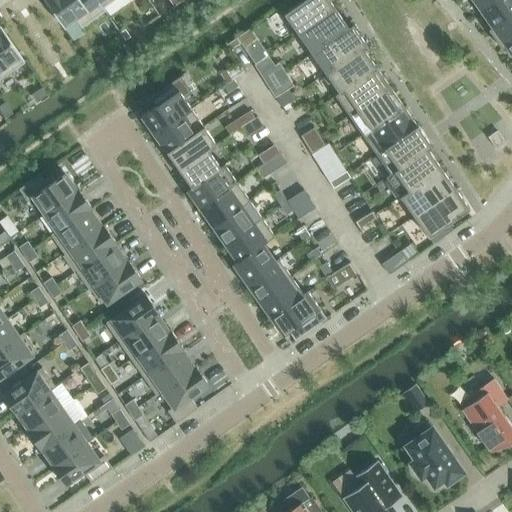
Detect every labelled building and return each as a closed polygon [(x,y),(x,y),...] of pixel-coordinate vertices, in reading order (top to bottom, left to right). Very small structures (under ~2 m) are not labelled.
[(105,11),(97,0),(44,0),(64,28),(76,19),(82,27),(105,11)] [(112,0),(97,0),(105,11),(106,11),(103,7),(112,0)] [(302,0),(284,13),(298,34),(335,8),(329,0),(302,0)] [(473,0),(480,10),(493,0),(473,0)] [(511,0),(493,0),(480,10),(492,27),(493,27),(511,13),(511,0)] [(335,8),(298,34),(312,54),(353,25),(352,24),(348,27),(335,8)] [(505,45),(511,40),(511,13),(493,27),(492,27),(488,29),(502,49),(506,46),(505,45)] [(312,54),(326,73),(367,44),(353,25),(312,54)] [(0,78),(25,61),(0,26),(0,78)] [(125,29),(120,33),(125,40),(131,36),(125,29)] [(237,37),(227,44),(230,50),(241,42),(237,37)] [(326,73),(339,92),(335,95),(376,67),(363,48),(367,45),(367,44),(326,73)] [(268,56),(256,64),(262,74),(275,66),(268,56)] [(335,95),(349,115),(390,86),(376,67),(335,95)] [(220,73),(227,84),(234,79),(227,69),(220,73)] [(215,81),(219,87),(226,83),(221,76),(215,81)] [(390,86),(349,115),(363,135),(404,106),(390,86)] [(286,95),(291,92),(289,89),(288,88),(275,96),(276,97),(282,107),(291,102),(286,95)] [(154,134),(191,109),(178,90),(141,116),(154,134)] [(299,97),(295,90),(291,92),(286,95),(291,102),(299,97)] [(5,103),(0,106),(0,109),(5,117),(12,113),(5,103)] [(404,106),(363,135),(377,154),(418,126),(404,106)] [(167,152),(203,126),(191,109),(154,134),(167,152)] [(234,121),(238,128),(255,118),(250,111),(234,121)] [(179,170),(216,144),(203,126),(167,152),(179,170)] [(418,126),(377,154),(390,173),(386,176),(386,177),(431,145),(418,126)] [(301,136),(306,145),(320,136),(314,127),(301,136)] [(497,131),(489,137),(496,147),(504,142),(497,131)] [(320,136),(306,145),(312,154),(325,145),(320,136)] [(188,190),(225,164),(224,164),(220,166),(209,150),(216,145),(216,144),(179,170),(191,187),(187,189),(188,190)] [(386,177),(400,196),(441,168),(428,149),(432,146),(431,145),(386,177)] [(263,178),(287,162),(280,152),(263,164),(257,168),(263,178)] [(200,208),(237,182),(225,164),(188,190),(200,208)] [(400,196),(414,216),(455,187),(441,168),(400,196)] [(338,176),(342,183),(351,178),(346,171),(338,176)] [(45,214),(79,190),(79,189),(77,190),(64,173),(47,184),(40,174),(19,189),(28,201),(34,197),(45,214)] [(338,176),(330,181),(334,188),(342,183),(338,176)] [(212,226),(249,200),(237,182),(200,208),(212,226)] [(414,216),(428,237),(438,230),(448,223),(469,208),(455,187),(414,216)] [(51,236),(92,207),(79,190),(45,214),(57,230),(51,235),(51,236)] [(273,194),(280,204),(287,200),(280,190),(273,194)] [(225,243),(262,218),(250,200),(249,200),(212,226),(225,243)] [(293,210),(287,200),(280,204),(286,215),(293,210)] [(64,253),(104,225),(103,224),(101,226),(90,210),(92,208),(92,207),(51,236),(64,253)] [(372,211),(364,217),(368,223),(376,218),(372,211)] [(355,222),(359,228),(368,223),(364,217),(355,222)] [(233,264),(274,235),(262,218),(225,243),(237,260),(233,263),(233,264)] [(448,223),(438,230),(443,236),(453,230),(448,223)] [(14,224),(5,230),(10,236),(18,231),(14,224)] [(76,271),(116,243),(104,225),(64,253),(76,271)] [(296,230),(303,240),(310,236),(303,226),(296,230)] [(4,232),(0,234),(0,245),(9,239),(4,232)] [(246,281),(279,258),(278,258),(274,260),(263,244),(275,236),(274,235),(233,264),(246,281)] [(33,249),(27,241),(19,247),(24,255),(33,249)] [(89,289),(129,261),(128,260),(126,261),(115,245),(117,244),(116,243),(76,271),(89,289)] [(306,254),(311,261),(321,254),(317,247),(306,254)] [(38,256),(33,249),(24,255),(29,262),(38,256)] [(401,250),(382,264),(389,274),(409,260),(401,250)] [(19,258),(14,251),(6,256),(11,264),(19,258)] [(24,266),(19,258),(11,264),(16,272),(24,266)] [(258,299),(291,276),(279,258),(246,281),(258,299)] [(108,303),(142,279),(129,261),(89,289),(89,290),(95,286),(108,303)] [(319,267),(326,277),(333,273),(326,262),(319,267)] [(333,289),(357,273),(350,262),(326,277),(333,289)] [(270,317),(307,291),(307,290),(303,293),(291,276),(258,299),(270,317)] [(52,277),(43,283),(48,290),(57,285),(52,277)] [(62,292),(57,285),(48,290),(53,298),(62,292)] [(43,294),(38,286),(30,292),(35,300),(43,294)] [(320,309),(307,291),(270,317),(283,335),(320,309)] [(48,302),(43,294),(35,300),(40,307),(48,302)] [(119,341),(159,313),(146,294),(106,322),(119,341)] [(131,359),(171,331),(171,330),(169,331),(157,315),(160,314),(159,313),(119,341),(131,359)] [(0,350),(25,333),(24,332),(18,336),(7,320),(0,324),(0,350)] [(85,328),(80,320),(72,326),(77,334),(85,328)] [(91,336),(85,328),(77,334),(82,341),(91,336)] [(72,337),(67,329),(58,335),(64,343),(72,337)] [(144,376),(184,348),(171,331),(131,359),(144,376)] [(0,378),(38,352),(25,333),(0,350),(0,378)] [(77,345),(72,337),(64,343),(69,351),(77,345)] [(162,390),(196,366),(195,365),(193,367),(182,351),(184,349),(184,348),(144,376),(156,394),(162,390)] [(109,363),(100,369),(106,377),(114,371),(109,363)] [(196,366),(162,390),(175,409),(169,413),(177,423),(198,408),(191,398),(209,385),(196,366)] [(15,414),(55,386),(42,367),(2,395),(15,414)] [(119,379),(114,371),(106,377),(111,384),(119,379)] [(101,380),(96,372),(87,378),(92,386),(101,380)] [(493,379),(493,380),(483,387),(486,392),(461,410),(476,431),(476,432),(488,450),(489,449),(491,452),(496,450),(497,453),(507,447),(506,446),(511,444),(511,441),(511,426),(498,406),(508,399),(494,378),(493,379)] [(106,388),(101,380),(92,386),(97,394),(106,388)] [(415,384),(404,392),(416,410),(428,402),(415,384)] [(27,431),(61,408),(50,391),(56,387),(55,386),(15,414),(16,415),(18,413),(29,429),(27,431)] [(138,407),(133,399),(124,405),(130,413),(138,407)] [(143,415),(138,407),(130,413),(135,420),(143,415)] [(40,449),(74,425),(61,408),(27,431),(40,449)] [(125,416),(120,409),(111,414),(116,422),(125,416)] [(130,424),(125,416),(116,422),(121,430),(130,424)] [(406,445),(416,459),(411,463),(421,478),(426,475),(434,486),(444,479),(447,483),(463,472),(460,468),(445,446),(447,445),(443,440),(442,441),(432,427),(430,429),(424,420),(414,427),(420,436),(406,445)] [(52,467),(86,443),(74,425),(40,449),(40,450),(42,448),(54,465),(51,466),(52,467)] [(113,468),(104,455),(98,459),(86,443),(52,467),(65,486),(84,473),(91,483),(102,475),(113,468)] [(377,461),(354,476),(361,485),(343,497),(353,511),(395,511),(391,504),(402,497),(377,461)] [(302,488),(277,505),(282,511),(322,511),(311,496),(309,498),(302,488)]
